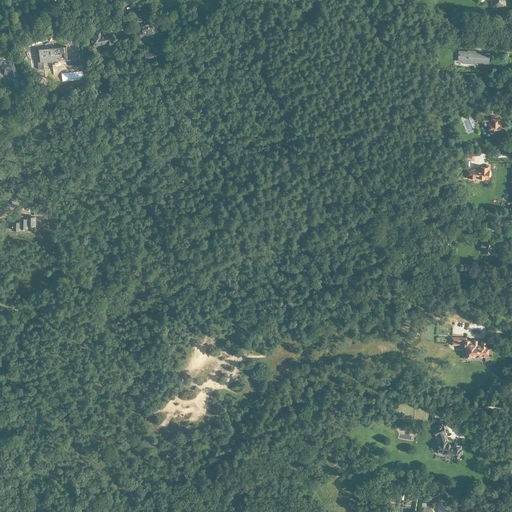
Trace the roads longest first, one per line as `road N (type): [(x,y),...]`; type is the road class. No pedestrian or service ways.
road 1 (track): [(353,288),(226,453),(178,458),(162,447),(162,433)]
road 2 (track): [(316,178),(341,202),(353,288),(316,274),(202,292)]
